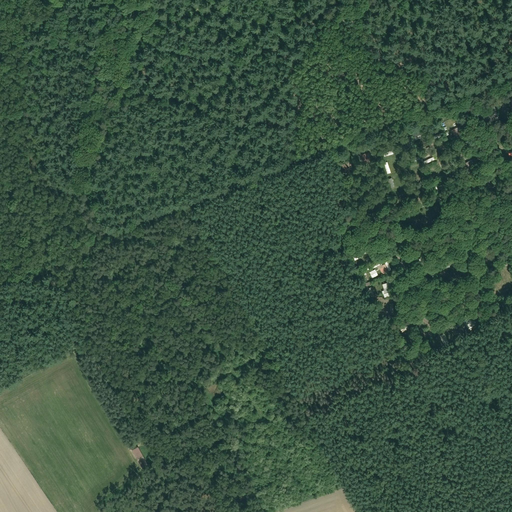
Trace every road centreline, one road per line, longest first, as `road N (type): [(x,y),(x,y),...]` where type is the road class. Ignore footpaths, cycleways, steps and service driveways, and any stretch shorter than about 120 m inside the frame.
road 1 (track): [(0,286),(511,73)]
road 2 (track): [(39,0),(27,36),(32,133),(65,181),(78,187)]
